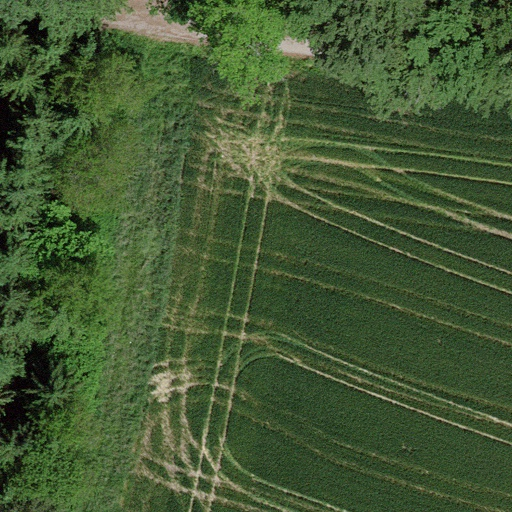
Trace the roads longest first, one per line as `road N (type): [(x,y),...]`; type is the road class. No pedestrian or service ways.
road 1 (track): [(133,6),(511,64)]
road 2 (track): [(0,4),(133,6)]
